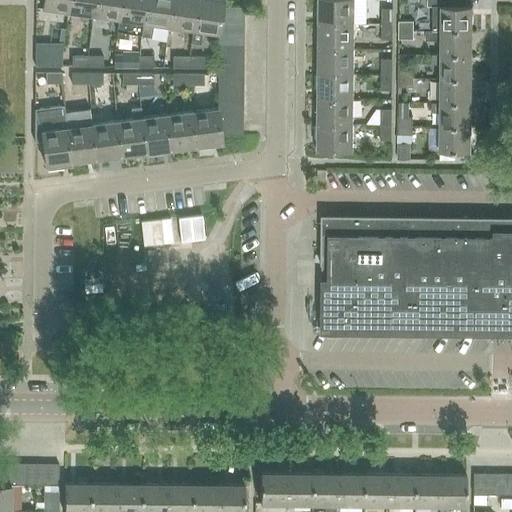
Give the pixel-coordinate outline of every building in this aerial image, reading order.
[(67,12),(68,0),(42,0),(41,8),(67,12)] [(92,16),(94,0),(68,0),(67,12),(92,16)] [(117,19),(119,0),(94,0),(92,16),(117,19)] [(141,23),(144,0),(119,0),(117,19),(115,31),(125,33),(126,21),(141,23)] [(167,26),(170,0),(144,0),(141,23),(140,36),(149,37),(151,24),(167,26)] [(192,30),(196,0),(170,0),(167,26),(192,30)] [(218,30),(220,18),(221,6),(222,0),(196,0),(192,30),(190,43),(200,44),(201,31),(218,34),(218,30)] [(318,0),(318,22),(354,22),(367,22),(367,0),(318,0)] [(428,0),(428,6),(432,6),(432,31),(471,31),(472,6),(449,6),(449,0),(428,0)] [(243,18),(243,6),(221,6),(220,18),(243,18)] [(392,23),(393,9),(381,9),(381,23),(392,23)] [(243,30),(243,18),(220,18),(218,30),(243,30)] [(399,30),(413,30),(413,22),(399,21),(399,30)] [(354,48),(354,22),(318,22),(318,47),(354,48)] [(392,40),(392,23),(381,23),(381,39),(392,40)] [(243,42),(243,30),(218,30),(218,34),(218,42),(243,42)] [(413,39),(413,30),(399,30),(399,39),(413,39)] [(471,55),(471,31),(432,31),(426,30),(426,40),(441,40),(441,55),(471,55)] [(243,53),(243,42),(218,42),(217,53),(243,53)] [(354,73),(354,48),(318,47),(317,72),(354,73)] [(242,65),(243,53),(217,53),(217,64),(242,65)] [(471,55),(441,55),(432,54),(432,64),(440,64),(440,79),(471,79),(471,55)] [(45,66),(60,66),(61,55),(45,55),(45,66)] [(86,67),(86,56),(70,55),(70,67),(86,67)] [(86,67),(102,67),(102,56),(86,56),(86,67)] [(137,67),(137,56),(121,56),(121,67),(137,67)] [(137,67),(152,67),(152,56),(137,56),(137,67)] [(187,67),(187,56),(172,56),(172,67),(187,67)] [(187,67),(203,67),(203,56),(187,56),(187,67)] [(392,74),(392,59),(381,59),(381,73),(392,74)] [(242,76),(242,65),(217,64),(217,76),(242,76)] [(413,69),(398,69),(398,78),(413,78),(413,69)] [(61,83),(61,72),(45,72),(45,83),(61,83)] [(86,83),(86,72),(70,72),(70,83),(86,83)] [(102,83),(102,72),(86,72),(86,83),(102,83)] [(137,83),(137,72),(121,72),(121,83),(137,83)] [(152,84),(152,72),(137,72),(137,83),(152,84)] [(353,98),(354,73),(317,72),(317,98),(353,98)] [(187,84),(187,73),(171,73),(171,84),(187,84)] [(203,84),(203,73),(187,73),(187,84),(203,84)] [(392,91),(392,74),(381,73),(381,90),(392,91)] [(242,88),(242,76),(217,76),(217,88),(242,88)] [(413,87),(413,78),(398,78),(398,87),(413,87)] [(471,103),(471,79),(440,79),(440,103),(471,103)] [(217,100),(242,100),(242,88),(217,88),(217,100)] [(353,123),(353,98),(317,98),(317,123),(353,123)] [(242,111),(242,100),(217,100),(217,107),(218,111),(242,111)] [(440,103),(432,102),(431,112),(440,112),(440,127),(471,127),(471,103),(440,103)] [(34,109),(33,141),(34,141),(41,141),(45,165),(47,165),(47,169),(58,167),(60,163),(71,162),(66,126),(63,105),(35,109),(34,109)] [(146,152),(141,116),(140,106),(130,108),(131,118),(116,120),(121,155),(146,152)] [(221,134),(219,122),(218,111),(217,107),(191,110),(195,146),(222,143),(221,134)] [(391,124),(392,109),(380,109),(380,124),(391,124)] [(170,149),(195,146),(191,110),(166,113),(170,149)] [(242,123),(242,111),(218,111),(219,122),(242,123)] [(146,152),(170,149),(166,113),(141,116),(146,152)] [(412,117),(398,117),(397,117),(397,126),(412,126),(412,117)] [(95,159),(121,155),(116,120),(91,123),(95,159)] [(242,135),(242,123),(219,122),(221,134),(242,135)] [(71,162),(95,159),(91,123),(66,126),(71,162)] [(353,150),(353,123),(317,123),(317,150),(353,150)] [(391,141),(391,124),(380,124),(380,140),(391,141)] [(412,135),(412,126),(397,126),(397,134),(412,135)] [(470,152),(471,127),(440,127),(440,151),(470,152)] [(326,170),(316,170),(316,180),(326,180),(326,170)] [(322,264),(321,332),(511,334),(511,216),(321,215),(321,264),(322,264)] [(14,485),(15,463),(4,463),(4,484),(10,484),(14,485)] [(25,485),(25,463),(15,463),(14,485),(25,485)] [(36,485),(36,463),(25,463),(25,485),(36,485)] [(47,485),(47,463),(36,463),(36,485),(47,485)] [(57,485),(57,463),(47,463),(47,485),(57,485)] [(286,472),(260,472),(259,503),(274,503),(273,511),(285,511),(286,503),(286,472)] [(311,472),(286,472),(286,503),(311,503),(311,472)] [(337,473),(311,472),(311,503),(324,503),(324,511),(335,511),(336,504),(337,504),(337,473)] [(362,504),(363,473),(337,473),(337,504),(362,504)] [(388,504),(388,473),(363,473),(362,504),(388,504)] [(413,505),(414,474),(388,473),(388,504),(413,505)] [(483,495),(484,473),(473,473),(473,494),(483,495)] [(494,495),(495,473),(484,473),(483,495),(494,495)] [(505,495),(505,473),(495,473),(494,495),(505,495)] [(439,505),(439,474),(414,474),(413,505),(439,505)] [(465,505),(465,474),(439,474),(439,505),(465,505)] [(89,511),(90,482),(64,482),(63,482),(62,511),(89,511)] [(115,511),(115,482),(90,482),(89,511),(115,511)] [(140,511),(141,482),(115,482),(115,511),(140,511)] [(166,511),(167,483),(141,482),(140,511),(166,511)] [(191,511),(192,483),(167,483),(166,511),(191,511)] [(217,511),(218,483),(192,483),(191,511),(217,511)] [(218,483),(217,511),(242,511),(243,483),(218,483)] [(4,484),(0,484),(0,510),(9,510),(10,484),(4,484)] [(57,510),(57,490),(43,490),(43,510),(57,510)] [(511,498),(500,498),(500,508),(511,507),(511,498)]
